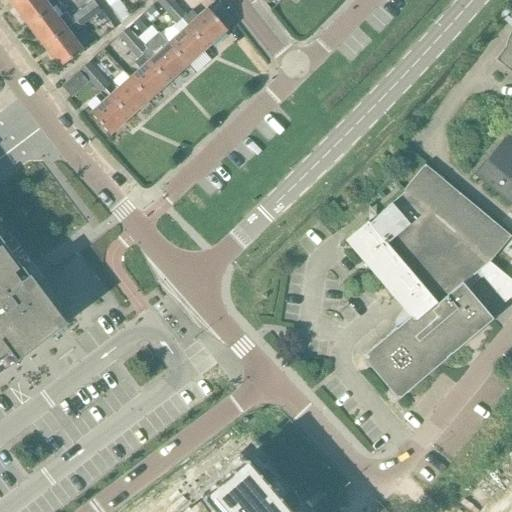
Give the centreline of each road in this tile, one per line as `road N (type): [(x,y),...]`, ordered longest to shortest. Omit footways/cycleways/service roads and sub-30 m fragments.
road 1 (unclassified): [(191,285),(472,0)]
road 2 (unclassified): [(191,285),(0,56)]
road 3 (unclassified): [(268,380),(98,511)]
road 4 (residential): [(381,476),(417,452),(511,330)]
road 5 (residential): [(170,198),(295,72)]
road 6 (residential): [(381,476),(357,472),(268,380)]
road 7 (unclassified): [(268,380),(191,285)]
